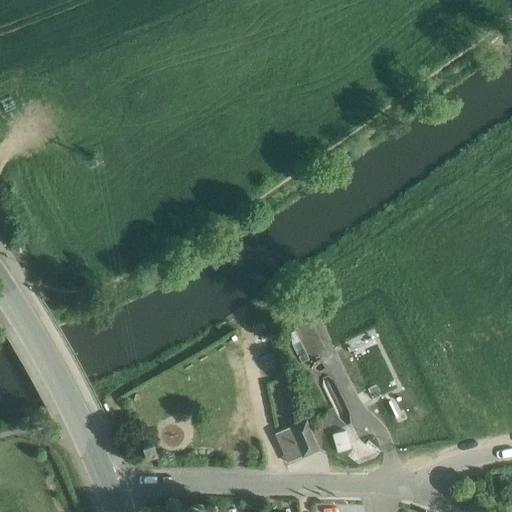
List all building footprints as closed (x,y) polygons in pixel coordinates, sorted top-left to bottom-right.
[(311,418),(281,431),(294,460),(318,449),(311,431),(315,429),(311,418)] [(344,428),(332,432),(338,451),(350,447),(344,428)] [(294,460),(281,431),(274,434),(287,463),(294,460)] [(147,444),(141,446),(144,457),(155,453),(152,442),(147,444)] [(474,487),(466,496),(473,502),(481,493),(474,487)]
